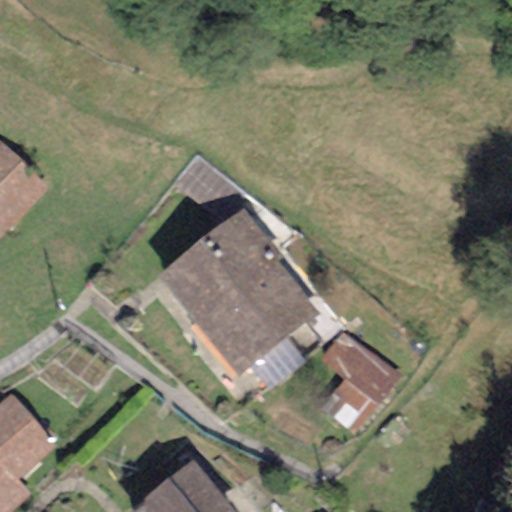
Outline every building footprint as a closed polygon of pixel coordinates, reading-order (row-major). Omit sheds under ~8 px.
[(0,240),(46,192),(0,148),(0,240)] [(317,320),(241,217),(156,280),(232,383),(317,320)] [(329,415),(362,433),(396,369),(338,338),(325,364),(349,377),(329,415)] [(53,458),(10,405),(0,413),(0,511),(23,511),(39,500),(24,481),(53,458)] [(227,511),(197,471),(140,511),(227,511)]
